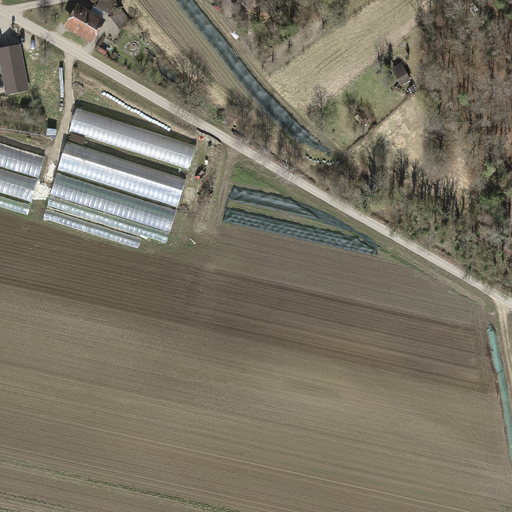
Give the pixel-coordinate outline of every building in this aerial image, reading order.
[(116,0),(98,0),(95,8),(109,15),(116,0)] [(275,11),(262,0),(237,0),(265,24),(275,11)] [(135,20),(125,6),(111,16),(121,30),(135,20)] [(107,23),(80,8),(67,31),(94,47),(107,23)] [(20,46),(0,50),(0,55),(8,96),(28,92),(20,46)] [(406,63),(391,69),(398,86),(413,81),(406,63)] [(77,108),(70,133),(189,170),(197,146),(77,108)] [(67,142),(59,171),(178,208),(187,179),(67,142)] [(45,157),(0,144),(0,165),(40,177),(45,157)] [(38,181),(0,169),(0,190),(33,200),(38,181)] [(58,174),(52,195),(170,232),(177,211),(58,174)] [(32,205),(0,195),(0,207),(28,216),(32,205)] [(170,234),(51,197),(49,205),(167,242),(170,234)] [(141,239),(47,210),(44,219),(138,248),(141,239)]
